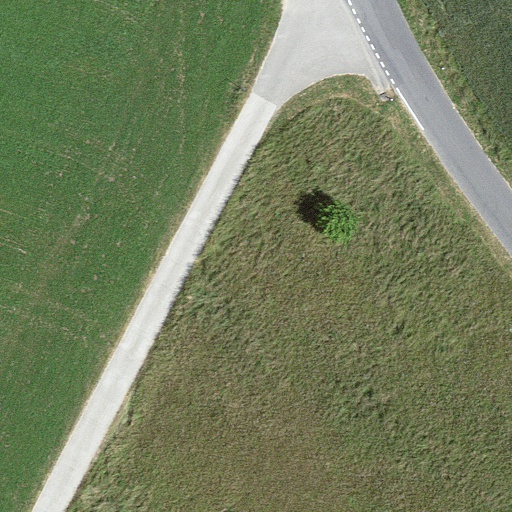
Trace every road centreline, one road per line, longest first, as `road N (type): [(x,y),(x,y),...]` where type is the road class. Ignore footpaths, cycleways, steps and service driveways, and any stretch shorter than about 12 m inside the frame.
road 1 (track): [(323,0),(55,511)]
road 2 (tertiary): [(511,226),(423,97),(373,0)]
